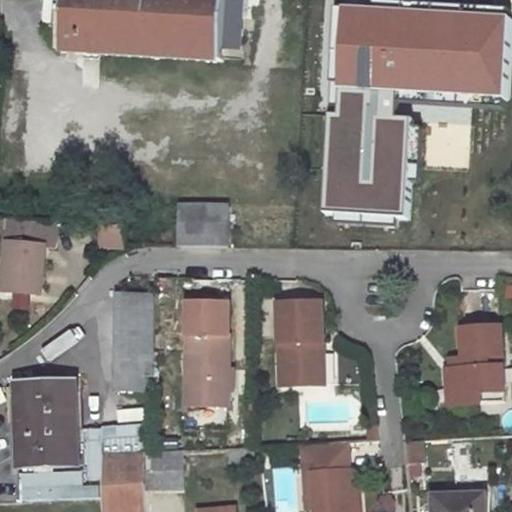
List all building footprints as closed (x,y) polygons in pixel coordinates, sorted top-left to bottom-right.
[(43,29),(63,30),(64,1),(44,0),(43,29)] [(64,0),(64,1),(63,30),(62,55),(226,65),(226,61),(228,0),(64,0)] [(228,0),(226,61),(243,62),(245,0),(228,0)] [(364,86),(487,90),(492,10),(322,1),(305,210),(388,215),(398,120),(361,118),(364,86)] [(181,210),(181,252),(231,252),(231,210),(181,210)] [(59,225),(17,222),(16,240),(9,239),(5,296),(44,298),(47,251),(57,251),(59,225)] [(17,222),(10,222),(9,239),(16,240),(17,222)] [(127,250),(128,229),(106,228),(105,249),(127,250)] [(118,297),(117,393),(155,393),(155,296),(118,297)] [(191,304),(190,336),(188,407),(188,431),(230,433),(230,408),(232,338),(232,305),(191,304)] [(324,304),(280,306),(282,388),(323,387),(320,344),(326,344),(324,304)] [(504,330),(464,332),(466,362),(466,372),(454,373),(449,373),(449,387),(457,387),(458,408),(508,405),(506,370),(491,371),(491,359),(505,359),(504,330)] [(326,344),(320,344),(323,387),(329,386),(326,344)] [(466,362),(453,363),(454,373),(466,372),(466,362)] [(77,384),(19,387),(23,470),(45,469),(45,475),(23,476),(24,503),(102,500),(101,487),(85,488),(84,473),(54,475),(54,469),(80,468),(77,384)] [(449,387),(451,408),(458,408),(457,387),(449,387)] [(228,450),(230,465),(256,463),(255,448),(228,450)] [(348,455),(348,448),(305,450),(305,458),(348,455)] [(145,511),(145,491),(185,490),(183,453),(105,458),(104,511),(145,511)] [(348,455),(305,458),(306,479),(314,478),(316,511),(359,511),(359,506),(353,506),(352,498),(358,497),(357,475),(349,475),(348,455)] [(314,478),(306,479),(308,511),(316,511),(314,478)]
